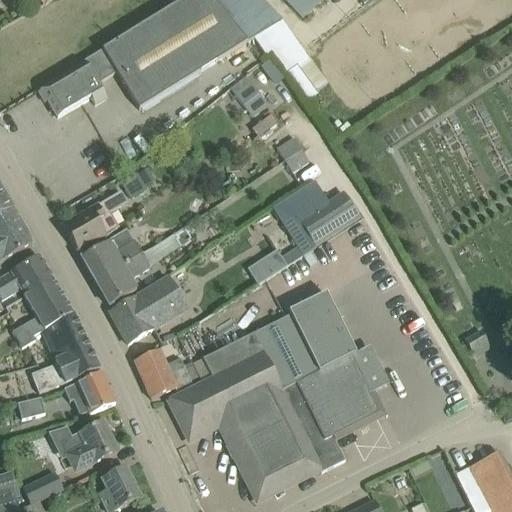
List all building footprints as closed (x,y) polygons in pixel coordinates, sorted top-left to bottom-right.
[(186,0),(103,52),(104,54),(139,112),(248,45),(247,44),(281,23),(259,0),(186,0)] [(281,0),(301,21),(324,0),(281,0)] [(104,54),(41,93),(57,120),(91,101),(95,107),(106,101),(98,86),(116,75),(104,54)] [(240,83),(230,90),(254,121),(270,109),(251,84),(246,77),(240,83)] [(259,136),(277,126),(272,117),(254,128),(259,136)] [(277,151),(285,164),(302,153),(294,140),(277,151)] [(302,153),(285,164),(294,177),(311,166),(302,153)] [(136,177),(121,186),(129,200),(145,192),(144,190),(136,177)] [(0,191),(0,223),(14,215),(0,191)] [(62,228),(78,256),(96,246),(106,240),(106,239),(117,231),(108,216),(127,206),(121,195),(62,228)] [(344,198),(301,226),(317,250),(360,222),(344,198)] [(14,215),(0,223),(0,265),(32,247),(14,215)] [(172,238),(153,250),(162,263),(180,251),(172,238)] [(81,261),(96,286),(142,259),(133,244),(114,255),(109,245),(81,261)] [(248,270),(258,286),(288,267),(278,251),(248,270)] [(0,282),(0,300),(2,303),(20,292),(24,298),(53,282),(39,259),(0,282)] [(142,259),(96,286),(109,309),(136,294),(130,282),(149,271),(142,259)] [(167,280),(110,315),(128,347),(164,326),(160,318),(182,305),(167,280)] [(37,320),(12,335),(22,351),(35,343),(33,339),(42,334),(73,316),(53,282),(24,298),(37,320)] [(353,358),(325,296),(289,314),(291,319),(203,362),(212,381),(171,401),(190,441),(220,426),(258,501),(319,470),(321,475),(345,463),(333,440),(384,414),(374,391),(370,393),(353,358)] [(31,377),(39,397),(99,371),(99,370),(73,316),(42,334),(57,367),(31,377)] [(480,332),(464,341),(472,356),(488,346),(480,332)] [(134,364),(135,366),(151,402),(175,391),(177,394),(191,388),(190,384),(198,380),(191,367),(184,370),(180,361),(166,367),(160,353),(134,364)] [(101,375),(64,392),(69,404),(72,403),(79,418),(88,414),(89,418),(113,407),(115,406),(101,375)] [(40,401),(18,407),(22,422),(44,416),(40,401)] [(103,425),(61,446),(75,475),(118,454),(103,425)] [(511,511),(511,480),(499,455),(469,470),(490,511),(511,511)] [(100,497),(107,511),(115,511),(140,499),(126,470),(103,482),(109,493),(100,497)] [(23,491),(30,507),(63,491),(55,476),(23,491)] [(0,505),(16,500),(12,487),(0,490),(0,505)] [(19,511),(16,500),(0,505),(0,511),(19,511)]
